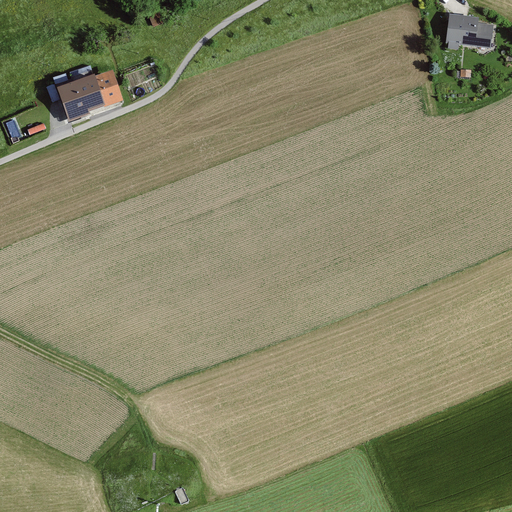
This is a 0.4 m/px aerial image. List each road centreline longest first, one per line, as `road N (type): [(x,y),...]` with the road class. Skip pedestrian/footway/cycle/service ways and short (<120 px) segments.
road 1 (unclassified): [(0,161),(156,95),(203,39),(263,0)]
road 2 (track): [(0,331),(114,388),(135,407),(153,444)]
